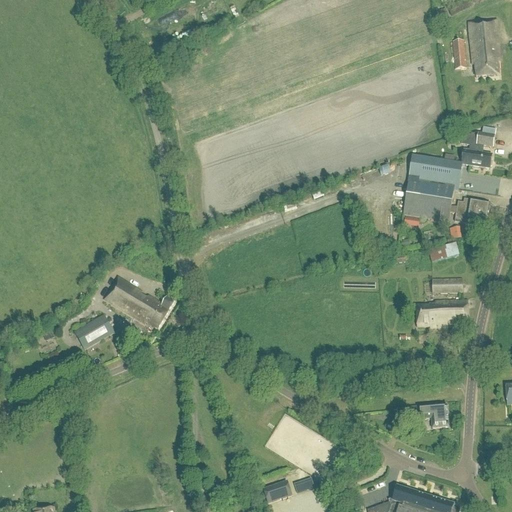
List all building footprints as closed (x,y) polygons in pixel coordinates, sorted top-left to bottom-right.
[(465,0),(447,9),(452,18),(475,7),(486,0),(465,0)] [(436,13),(441,30),(451,28),(448,15),(446,10),(436,13)] [(499,64),(501,64),(497,22),(469,25),(473,67),(475,67),(476,79),(500,77),(499,64)] [(464,43),(453,44),(456,70),(467,69),(464,43)] [(409,185),(454,192),(458,193),(462,166),(490,171),(492,157),(483,156),(484,148),(494,150),(496,131),(484,129),(483,136),(478,135),(467,138),(467,140),(463,140),(462,146),(470,148),(470,152),(464,151),(462,166),(413,158),(409,185)] [(449,224),(454,192),(409,185),(403,217),(449,224)] [(466,205),(459,204),(455,224),(466,226),(467,223),(487,226),(490,206),(466,202),(466,205)] [(429,252),(432,265),(460,257),(456,244),(429,252)] [(105,301),(127,315),(146,326),(147,324),(158,331),(175,304),(167,299),(163,306),(118,279),(105,301)] [(432,281),(433,296),(463,296),(463,280),(432,281)] [(431,330),(469,329),(468,302),(436,303),(436,305),(430,305),(430,307),(417,308),(418,329),(430,329),(431,330)] [(85,352),(114,335),(104,317),(75,335),(85,352)] [(134,329),(131,333),(139,338),(142,333),(134,329)] [(50,342),(57,339),(54,332),(47,335),(50,342)] [(423,384),(446,381),(445,370),(422,373),(423,384)] [(432,430),(449,429),(447,407),(420,409),(421,422),(432,421),(432,430)] [(397,411),(398,423),(413,421),(412,409),(397,411)] [(263,491),(268,505),(299,494),(294,481),(263,491)] [(460,511),(461,509),(454,507),(440,502),(398,489),(393,503),(390,503),(389,501),(388,502),(389,503),(389,504),(368,511),(460,511)]
